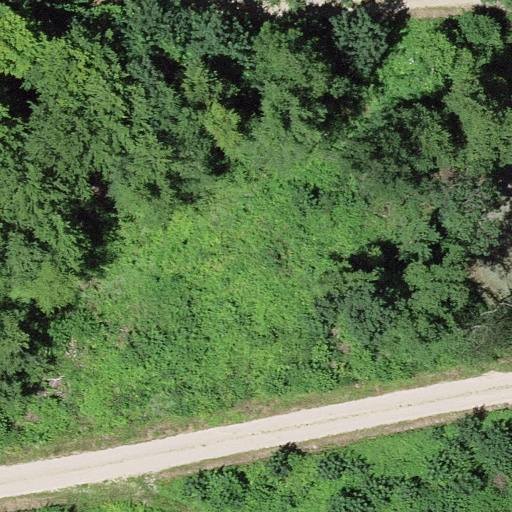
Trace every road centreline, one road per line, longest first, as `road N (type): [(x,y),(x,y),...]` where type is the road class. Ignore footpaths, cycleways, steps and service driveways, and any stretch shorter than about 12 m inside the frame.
road 1 (track): [(0,480),(511,386)]
road 2 (track): [(384,0),(239,10),(188,0)]
